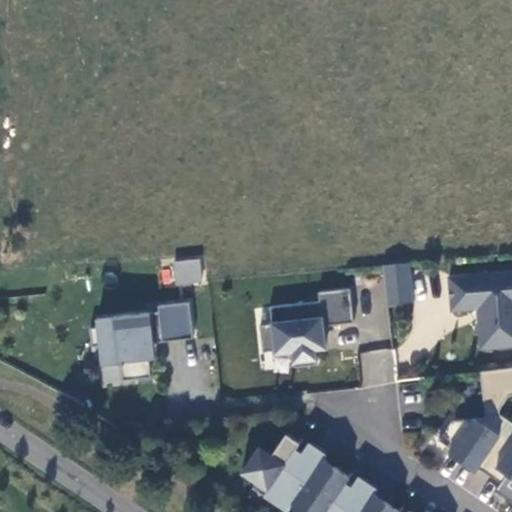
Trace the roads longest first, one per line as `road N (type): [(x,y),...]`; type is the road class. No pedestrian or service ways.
road 1 (residential): [(486,511),(362,428),(359,401)]
road 2 (secondary): [(0,427),(127,511)]
